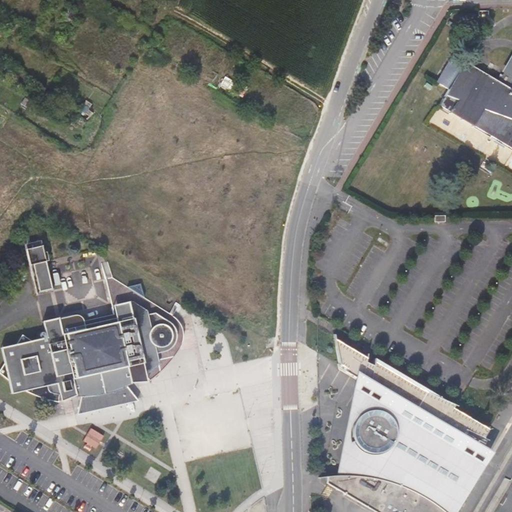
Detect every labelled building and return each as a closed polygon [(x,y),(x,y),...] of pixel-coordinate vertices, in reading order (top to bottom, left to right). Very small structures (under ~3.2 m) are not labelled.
[(511,53),(510,56),(502,70),(505,71),(499,81),(463,61),(458,68),(446,62),(431,82),(442,88),(437,106),(511,150),(511,53)] [(28,244),(38,296),(55,293),(44,241),(28,244)] [(172,323),(170,322),(174,315),(144,297),(141,285),(129,287),(115,278),(108,279),(116,315),(86,322),(85,320),(84,319),(82,317),(80,316),(77,316),(61,320),(60,319),(45,322),(48,339),(35,342),(25,336),(18,347),(2,350),(6,365),(0,374),(9,380),(12,393),(26,390),(33,394),(44,398),(53,401),(58,402),(60,395),(67,395),(81,395),(79,413),(135,402),(126,386),(130,385),(139,380),(145,377),(150,382),(156,377),(166,369),(173,361),(181,350),(179,349),(181,346),(178,343),(176,346),(175,345),(176,343),(177,338),(176,331),(175,328),(172,323)] [(179,349),(181,350),(182,348),(184,343),(185,336),(184,330),(182,324),(178,319),(174,315),(170,322),(172,323),(175,328),(176,331),(177,338),(176,343),(175,345),(176,346),(178,343),(181,346),(179,349)] [(338,369),(351,377),(361,383),(364,363),(365,359),(335,341),(338,369)] [(352,475),(336,476),(327,477),(326,483),(375,511),(449,511),(470,476),(475,467),(461,459),(470,445),(474,439),(479,442),(487,430),(451,408),(452,405),(413,388),(414,386),(373,362),(372,367),(369,388),(388,399),(381,413),(375,411),(370,411),(366,412),(362,414),(359,415),(356,419),(354,421),(353,424),(352,429),(351,434),(352,438),(353,441),(355,444),(357,447),(360,450),(362,451),(363,451),(352,475)] [(361,383),(369,388),(372,367),(364,363),(361,383)] [(351,377),(336,476),(352,475),(363,451),(362,451),(360,450),(357,447),(355,444),(353,441),(352,438),(351,434),(352,429),(353,424),(354,421),(356,419),(359,415),(362,414),(366,412),(370,411),(375,411),(381,413),(388,399),(369,388),(361,383),(351,377)] [(90,427),(83,440),(96,447),(103,434),(90,427)] [(489,455),(470,445),(461,459),(475,467),(470,476),(449,511),(456,511),(467,494),(489,455)]
